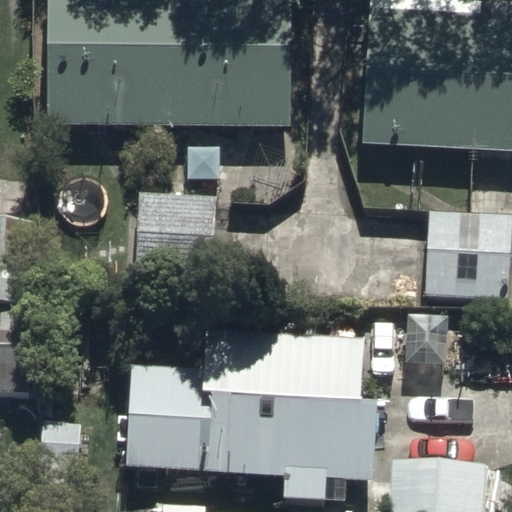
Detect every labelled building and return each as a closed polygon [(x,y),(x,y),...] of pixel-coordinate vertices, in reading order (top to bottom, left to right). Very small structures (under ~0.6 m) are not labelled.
[(291,0),(49,0),(47,123),(289,128),(291,0)] [(511,26),(368,20),(365,149),(511,159),(511,26)] [(210,297),(215,208),(139,204),(134,294),(210,297)] [(467,226),(427,225),(425,296),(510,297),(511,228),(483,228),(483,205),(467,205),(467,226)] [(0,321),(32,323),(36,234),(0,232),(0,321)] [(32,323),(0,321),(0,406),(29,407),(32,323)] [(125,384),(121,483),(284,490),(282,511),(321,511),(322,493),(375,495),(378,423),(359,422),(362,352),(206,346),(204,388),(125,384)] [(481,511),(483,480),(386,475),(384,511),(481,511)]
